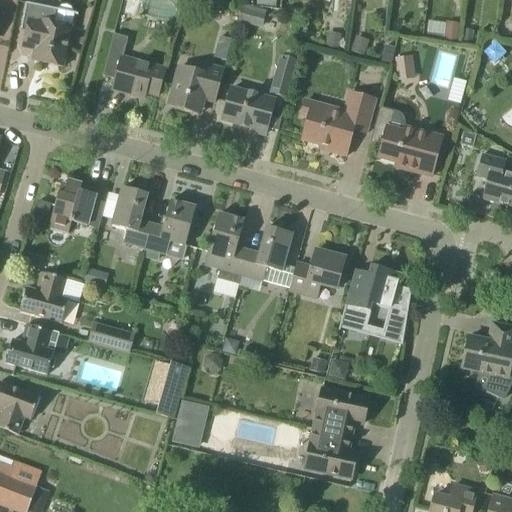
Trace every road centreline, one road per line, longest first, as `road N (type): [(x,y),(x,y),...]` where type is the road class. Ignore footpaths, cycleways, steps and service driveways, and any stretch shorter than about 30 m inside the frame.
road 1 (residential): [(438,236),(41,127)]
road 2 (residential): [(393,511),(441,272),(438,236)]
road 3 (residential): [(0,261),(41,127)]
